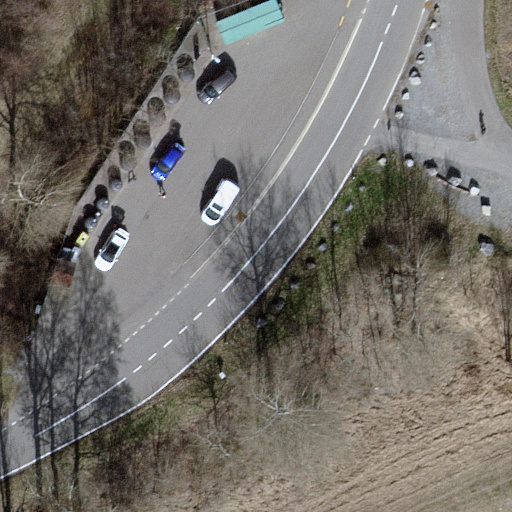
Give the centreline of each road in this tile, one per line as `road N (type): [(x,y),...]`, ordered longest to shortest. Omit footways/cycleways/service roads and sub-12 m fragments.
road 1 (unclassified): [(397,0),(346,120),(293,205),(234,276),(133,372),(0,455)]
road 2 (track): [(346,120),(510,161)]
